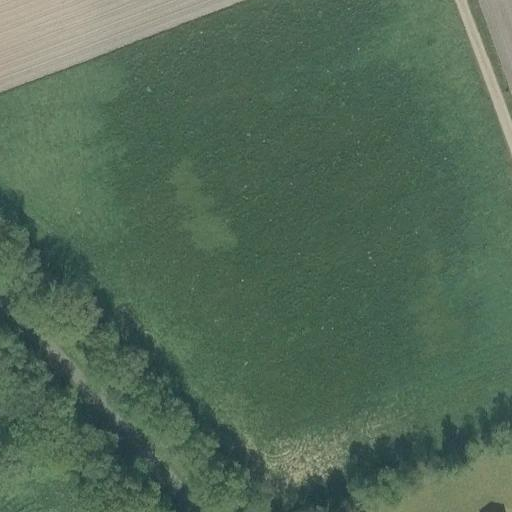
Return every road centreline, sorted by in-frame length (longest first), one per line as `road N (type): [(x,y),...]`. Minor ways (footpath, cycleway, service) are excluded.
road 1 (unclassified): [(198,511),(0,299)]
road 2 (track): [(511,145),(457,0)]
